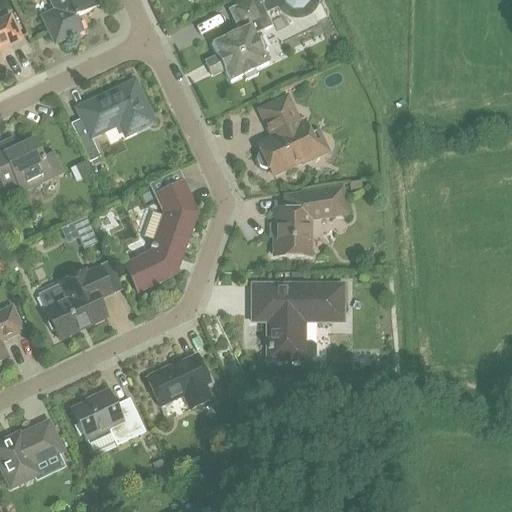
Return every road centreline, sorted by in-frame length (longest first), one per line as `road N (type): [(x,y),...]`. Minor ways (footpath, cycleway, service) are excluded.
road 1 (residential): [(0,400),(181,315),(191,303),(223,206),(148,42)]
road 2 (residential): [(0,113),(148,42)]
